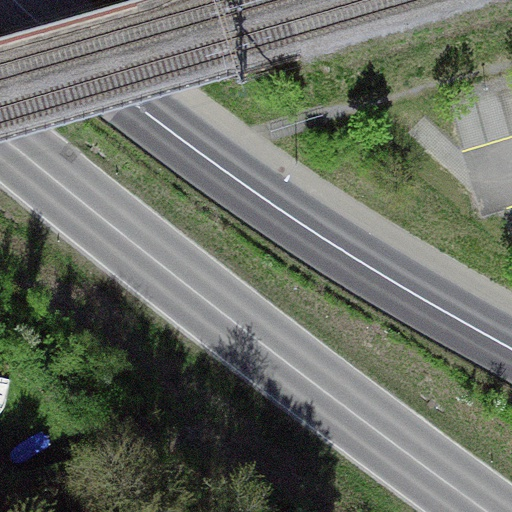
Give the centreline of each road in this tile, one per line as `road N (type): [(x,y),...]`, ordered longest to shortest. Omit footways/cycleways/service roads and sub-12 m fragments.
road 1 (motorway): [(499,511),(237,297),(0,121)]
road 2 (residential): [(511,345),(409,289),(26,0)]
road 3 (motorway): [(0,178),(434,511)]
